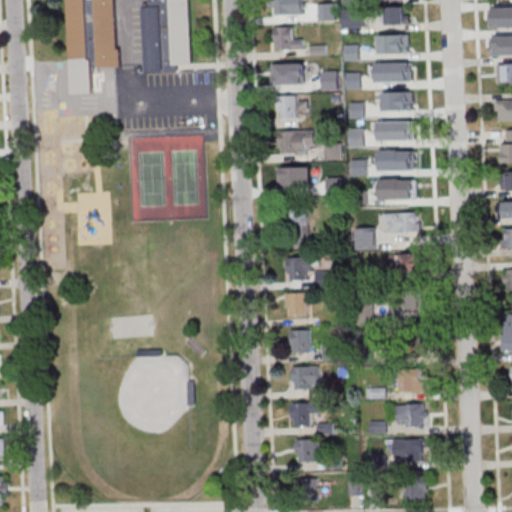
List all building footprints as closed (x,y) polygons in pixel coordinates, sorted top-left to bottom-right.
[(192,0),(195,63),(180,64),(180,70),(146,71),(143,6),(145,6),(145,3),(150,3),(150,0),(116,0),(119,67),(100,67),(101,71),(93,72),(94,93),(72,94),(68,0),(192,0)] [(273,0),(273,15),(294,15),(294,6),(300,6),(300,0),(273,0)] [(386,7),(386,25),(408,25),(408,7),(386,7)] [(363,27),(363,10),(344,10),(344,27),(363,27)] [(511,17),(505,18),(505,25),(497,25),(497,53),(511,52),(511,17)] [(275,27),(275,51),(304,51),(304,39),(295,39),(295,27),(275,27)] [(409,34),(383,34),(383,53),(409,53),(409,34)] [(511,81),(511,62),(498,62),(498,81),(511,81)] [(306,64),(275,64),(275,85),(306,85),(306,64)] [(323,71),(323,90),(340,90),(340,71),(323,71)] [(385,89),(385,106),(411,106),(411,89),(385,89)] [(377,92),(360,92),(360,107),(377,107),(377,92)] [(298,97),(280,97),(280,120),(298,120),(298,97)] [(511,99),(497,99),(497,121),(511,120),(511,99)] [(413,117),(393,117),(393,140),(413,140),(413,117)] [(281,152),(317,152),(317,131),(281,131),(281,152)] [(511,162),(511,143),(503,143),(503,163),(511,162)] [(285,187),(312,187),(312,166),(285,166),(285,187)] [(416,169),(389,169),(389,193),(416,193),(416,169)] [(511,170),(502,171),(502,190),(511,189),(511,170)] [(511,201),(499,202),(499,218),(511,218),(511,201)] [(310,243),(310,207),(290,207),(290,243),(310,243)] [(387,213),(387,233),(421,233),(421,213),(387,213)] [(511,228),(503,229),(503,248),(511,248),(511,228)] [(376,230),(357,230),(357,250),(376,250),(376,230)] [(421,254),(398,254),(398,273),(421,273),(421,254)] [(311,255),(289,255),(289,282),(311,282),(311,255)] [(402,308),(424,308),(424,292),(402,292),(402,308)] [(288,293),(288,316),(308,316),(308,293),(288,293)] [(311,353),(311,330),(292,330),(292,353),(311,353)] [(320,367),(293,367),(293,389),(320,389),(320,367)] [(424,370),(401,370),(401,391),(424,391),(424,370)] [(292,403),(292,427),(314,427),(314,413),(322,413),(322,403),(292,403)] [(397,427),(429,427),(429,404),(397,404),(397,427)] [(395,439),(395,459),(425,459),(425,439),(395,439)] [(299,440),(299,462),(317,462),(317,440),(299,440)] [(0,474),(0,505),(7,505),(8,475),(0,474)] [(429,500),(429,476),(408,476),(408,500),(429,500)] [(298,479),(298,498),(322,498),(322,479),(298,479)]
